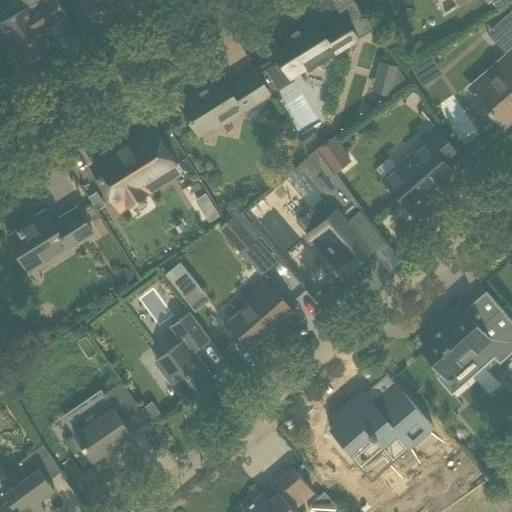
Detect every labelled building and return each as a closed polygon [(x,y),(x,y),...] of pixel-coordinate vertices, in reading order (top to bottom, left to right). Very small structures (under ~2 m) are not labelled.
[(25,63),(52,46),(41,29),(65,14),(56,0),(10,0),(11,1),(0,8),(0,19),(1,22),(0,23),(2,26),(0,27),(0,39),(8,35),(25,63)] [(80,0),(88,12),(107,0),(80,0)] [(492,0),(499,11),(509,4),(506,0),(492,0)] [(511,4),(510,11),(496,24),(511,41),(511,50),(508,54),(507,53),(506,54),(507,55),(471,86),(474,89),(471,91),(486,109),(488,111),(480,117),(481,119),(489,112),(503,127),(511,118),(511,4)] [(270,94),(271,93),(292,79),(291,76),(306,66),(308,69),(357,39),(343,16),(321,30),(314,20),(272,46),(280,60),(258,74),(270,94)] [(379,61),(371,88),(395,95),(403,68),(379,61)] [(216,128),(256,103),(270,94),(258,74),(255,70),(228,87),(222,77),(180,103),(200,134),(215,125),(216,128)] [(376,170),(412,211),(455,174),(443,160),(455,149),(435,126),(422,137),(426,142),(397,167),(389,158),(376,170)] [(152,130),(94,167),(121,209),(178,173),(152,130)] [(315,132),(300,142),(308,155),(322,145),(315,132)] [(334,137),(318,149),(328,163),(344,151),(334,137)] [(360,213),(363,211),(342,182),(325,197),(325,206),(331,213),(321,222),(320,220),(316,223),(318,225),(308,233),(338,268),(330,276),(333,280),(368,250),(371,254),(385,241),(360,213)] [(105,205),(96,191),(88,196),(97,210),(105,205)] [(219,215),(214,206),(203,213),(208,222),(219,215)] [(19,230),(8,237),(30,273),(90,235),(74,209),(53,222),(45,210),(17,228),(19,230)] [(220,228),(241,252),(254,241),(232,217),(220,228)] [(164,273),(188,301),(203,289),(180,261),(164,273)] [(273,333),(296,313),(262,275),(249,287),(257,296),(229,321),(251,347),(270,330),(273,333)] [(443,329),(422,347),(446,375),(473,352),(478,358),(494,344),(460,305),(438,324),(443,329)] [(210,338),(192,314),(179,324),(183,330),(176,335),(181,342),(155,361),(184,400),(214,378),(193,351),(210,338)] [(102,414),(74,433),(92,459),(148,421),(121,381),(92,401),(102,414)] [(362,391),(332,417),(337,423),(331,429),(350,450),(370,432),(373,436),(375,435),(383,443),(402,428),(397,423),(416,406),(397,385),(374,405),(362,391)] [(149,420),(160,412),(152,401),(141,408),(149,420)] [(48,480),(60,472),(41,445),(18,461),(28,475),(3,493),(9,501),(0,507),(0,510),(1,511),(37,511),(32,505),(55,489),(48,480)] [(272,483),(279,491),(263,505),(257,498),(244,510),(245,511),(297,511),(295,509),(313,492),(291,467),(272,483)]
